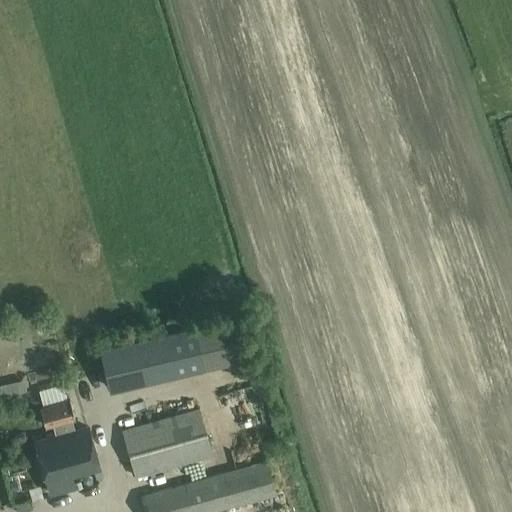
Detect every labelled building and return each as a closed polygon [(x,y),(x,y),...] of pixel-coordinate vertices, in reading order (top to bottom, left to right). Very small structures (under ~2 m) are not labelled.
[(109,390),(205,368),(252,357),(241,312),(98,346),(109,390)] [(19,370),(0,370),(0,385),(19,384),(19,370)] [(153,403),(182,393),(179,384),(150,394),(153,403)] [(55,433),(62,432),(59,423),(76,419),(72,403),(45,410),(49,425),(53,424),(55,433)] [(199,407),(121,429),(135,477),(214,455),(199,407)] [(62,432),(55,433),(36,438),(47,482),(48,481),(51,493),(68,488),(64,477),(99,468),(88,425),(62,432)] [(266,459),(140,494),(144,511),(213,511),(277,494),(266,459)]
